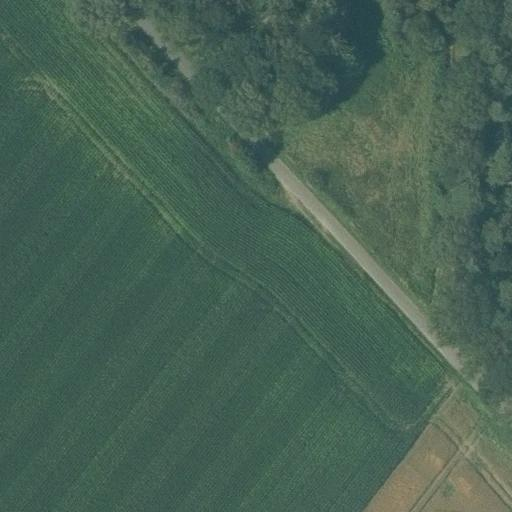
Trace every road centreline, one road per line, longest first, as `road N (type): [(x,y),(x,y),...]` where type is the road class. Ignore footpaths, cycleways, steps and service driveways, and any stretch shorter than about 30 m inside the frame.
road 1 (unclassified): [(511,422),(125,0)]
road 2 (track): [(443,350),(459,0)]
